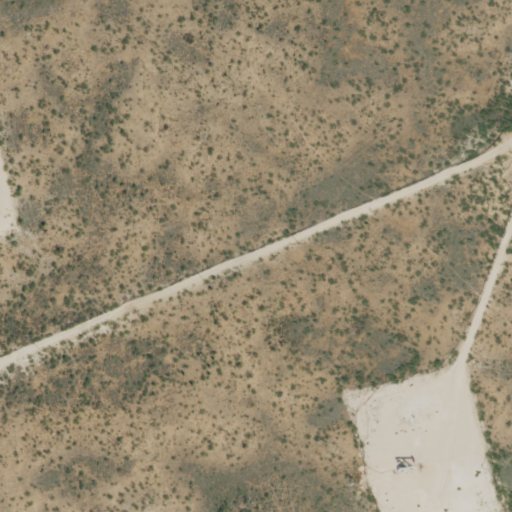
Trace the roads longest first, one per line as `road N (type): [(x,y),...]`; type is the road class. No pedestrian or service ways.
road 1 (track): [(0,339),(511,125)]
road 2 (track): [(430,511),(511,260)]
